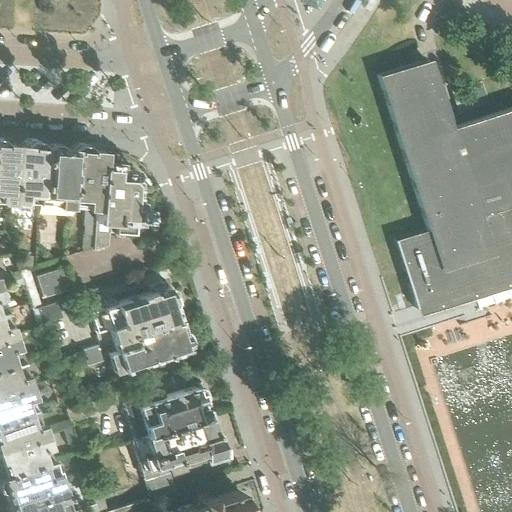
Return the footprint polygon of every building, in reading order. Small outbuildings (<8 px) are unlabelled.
[(421,60),(375,75),(403,162),(433,257),(414,263),(412,263),(428,312),(430,312),(429,311),(427,303),(433,301),(448,296),(463,291),(511,275),(511,249),(508,236),(507,234),(506,234),(497,206),(511,200),(511,107),(461,124),(445,128),(437,102),(422,56),(421,57),(421,60)] [(0,201),(7,202),(12,144),(4,143),(4,142),(0,138),(0,201)] [(38,204),(42,146),(42,145),(37,140),(28,140),(23,144),(12,144),(7,202),(10,202),(9,212),(20,213),(21,203),(38,204)] [(80,251),(90,248),(99,161),(100,150),(90,149),(85,144),(76,143),(70,147),(70,148),(67,207),(83,208),(81,225),(82,225),(82,234),(80,251)] [(38,204),(67,207),(70,148),(42,146),(38,204)] [(99,161),(90,248),(91,248),(91,249),(105,244),(106,232),(133,234),(134,222),(136,222),(142,217),(143,206),(138,201),(133,200),(135,179),(129,172),(117,171),(117,162),(99,161)] [(71,287),(64,266),(34,275),(41,297),(71,287)] [(12,280),(21,277),(19,270),(10,273),(12,280)] [(24,286),(21,277),(12,280),(11,281),(14,289),(24,286)] [(89,347),(176,319),(171,302),(173,301),(175,298),(172,290),(169,289),(167,289),(166,286),(164,287),(162,282),(147,286),(148,292),(115,303),(114,299),(111,298),(102,301),(101,304),(95,306),(96,308),(87,311),(94,331),(86,334),(89,347)] [(61,317),(56,302),(56,301),(32,309),(37,324),(61,317)] [(0,338),(12,335),(4,310),(0,311),(0,338)] [(176,319),(89,347),(81,350),(86,366),(95,363),(101,361),(100,356),(106,354),(112,372),(143,362),(148,364),(157,361),(160,356),(169,355),(170,358),(173,359),(181,357),(183,354),(181,349),(185,348),(186,347),(185,345),(188,344),(189,342),(185,331),(184,330),(180,331),(176,319)] [(0,366),(20,360),(12,335),(0,338),(0,366)] [(83,358),(80,351),(68,355),(71,363),(83,358)] [(0,396),(28,387),(20,360),(0,366),(0,396)] [(0,421),(36,410),(28,387),(0,396),(0,421)] [(203,415),(199,404),(205,402),(207,398),(204,390),(200,388),(195,389),(194,387),(162,397),(160,390),(148,394),(150,401),(135,406),(144,434),(203,415)] [(93,413),(89,400),(63,408),(68,421),(93,413)] [(0,448),(43,434),(36,410),(0,421),(0,448)] [(220,453),(214,432),(215,431),(215,425),(213,419),(209,414),(208,415),(208,414),(203,415),(144,434),(128,439),(147,497),(172,490),(167,471),(202,459),(220,453)] [(61,428),(60,423),(48,427),(50,431),(61,428)] [(0,475),(52,460),(43,434),(0,448),(0,475)] [(4,502),(64,483),(65,482),(61,470),(56,472),(52,460),(0,475),(0,492),(1,493),(4,502)] [(69,511),(74,511),(74,510),(68,511),(64,497),(68,496),(64,483),(4,502),(7,511),(69,511)] [(243,511),(236,489),(164,511),(243,511)] [(150,511),(155,510),(151,499),(111,511),(150,511)] [(99,511),(105,510),(103,501),(95,503),(97,511),(99,511)]
